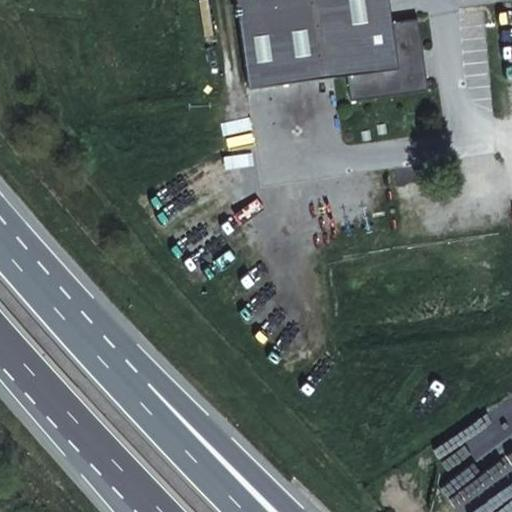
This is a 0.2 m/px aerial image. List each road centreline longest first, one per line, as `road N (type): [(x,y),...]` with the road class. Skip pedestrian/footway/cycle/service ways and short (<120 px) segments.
road 1 (trunk): [(285,511),(33,286)]
road 2 (trunk): [(246,511),(33,286)]
road 3 (trunk): [(0,337),(162,511)]
road 4 (trunk): [(0,339),(135,511)]
